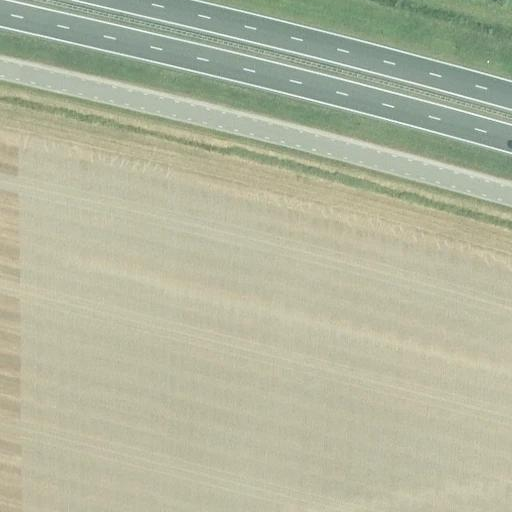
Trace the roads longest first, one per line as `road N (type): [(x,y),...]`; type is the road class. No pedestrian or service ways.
road 1 (unclassified): [(0,65),(511,198)]
road 2 (trunk): [(0,11),(511,142)]
road 3 (trunk): [(511,97),(118,0)]
